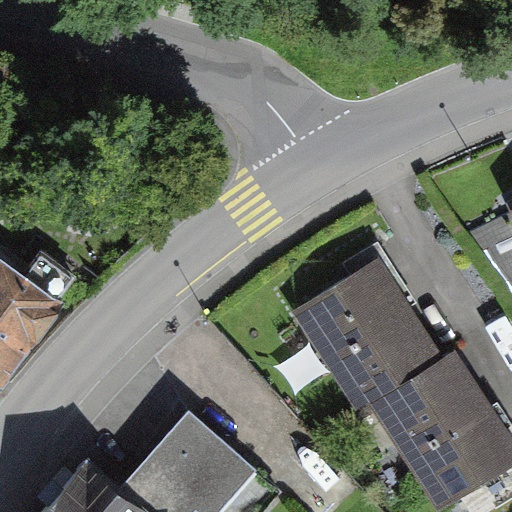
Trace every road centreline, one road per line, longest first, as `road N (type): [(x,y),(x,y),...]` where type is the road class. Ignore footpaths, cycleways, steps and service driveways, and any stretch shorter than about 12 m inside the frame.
road 1 (residential): [(313,167),(166,272),(90,345),(0,457)]
road 2 (residential): [(313,167),(269,104),(219,68),(0,2)]
road 3 (residential): [(511,79),(394,123),(313,167)]
